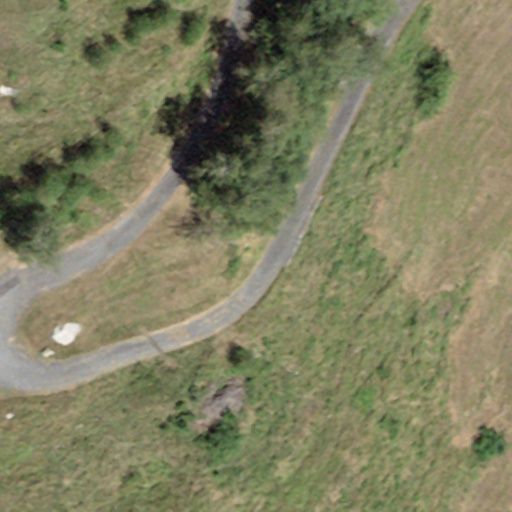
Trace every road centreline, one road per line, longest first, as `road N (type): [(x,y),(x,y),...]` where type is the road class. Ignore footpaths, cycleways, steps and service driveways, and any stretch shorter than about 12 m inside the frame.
road 1 (track): [(0,360),(7,372),(47,376),(240,307),(259,284),(397,0)]
road 2 (track): [(242,0),(204,114),(154,202),(111,243),(9,295),(0,308)]
